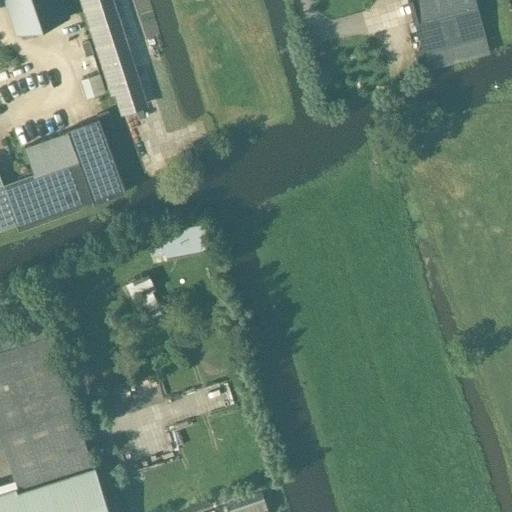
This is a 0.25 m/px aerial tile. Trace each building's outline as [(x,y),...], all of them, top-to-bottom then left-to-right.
[(4,0),(16,34),(69,16),(64,0),(4,0)] [(490,50),(475,0),(409,0),(428,67),(490,50)] [(141,85),(114,94),(121,114),(148,105),(141,85)] [(33,170),(2,181),(0,175),(0,227),(15,222),(18,229),(125,191),(109,147),(119,143),(108,110),(97,114),(98,118),(67,129),(67,130),(24,146),(33,170)] [(38,310),(0,322),(0,337),(5,353),(48,340),(38,310)] [(0,354),(0,442),(13,439),(27,482),(87,463),(48,340),(5,353),(0,354)] [(0,511),(110,511),(95,464),(94,464),(17,489),(16,486),(0,490),(0,511)] [(270,511),(264,493),(229,504),(231,511),(270,511)]
